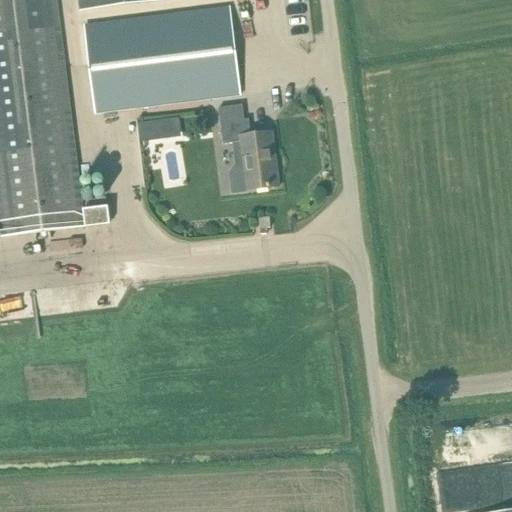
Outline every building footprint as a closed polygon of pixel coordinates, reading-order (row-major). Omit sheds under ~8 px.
[(0,0),(0,225),(2,238),(85,228),(57,0),(0,0)] [(79,0),(80,10),(164,0),(79,0)] [(254,8),(84,29),(99,118),(266,96),(254,8)] [(244,168),(247,192),(279,188),(272,133),(246,136),(242,106),(219,109),(223,145),(231,144),(234,167),(238,169),(244,168)] [(155,118),(142,120),(142,137),(156,135),(155,118)] [(106,198),(82,201),(84,211),(86,227),(109,224),(107,208),(106,198)] [(270,218),(260,218),(261,233),(266,233),(266,227),(270,227),(270,218)]
